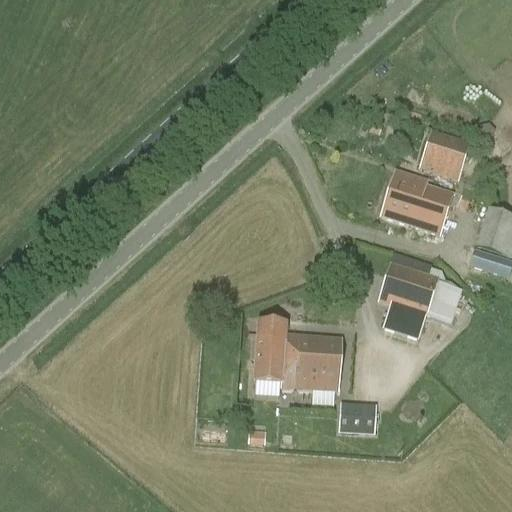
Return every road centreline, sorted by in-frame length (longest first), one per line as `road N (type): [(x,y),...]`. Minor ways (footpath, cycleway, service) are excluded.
road 1 (unclassified): [(0,366),(408,0)]
road 2 (primary): [(0,288),(316,0)]
